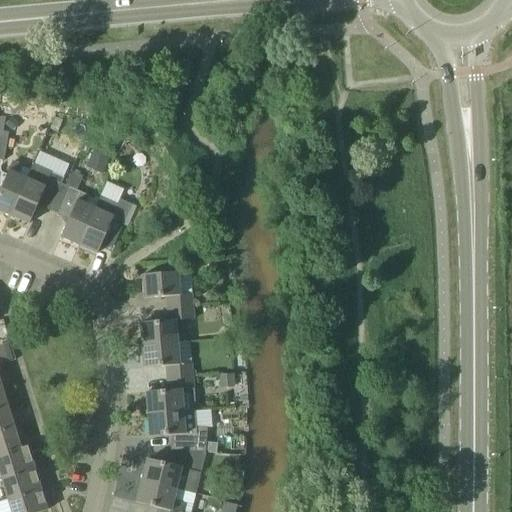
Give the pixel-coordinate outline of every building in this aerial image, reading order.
[(9,133),(3,132),(0,131),(0,160),(4,161),(9,133)] [(0,190),(0,211),(11,216),(30,171),(12,163),(0,190)] [(32,167),(30,171),(11,216),(29,224),(38,205),(48,210),(59,183),(61,184),(63,178),(51,173),(50,175),(32,167)] [(60,238),(79,246),(98,203),(89,199),(90,197),(76,191),(83,177),(71,172),(65,186),(70,188),(58,214),(69,219),(60,238)] [(65,186),(61,184),(59,183),(48,210),(58,214),(70,188),(65,186)] [(100,197),(98,203),(79,246),(97,254),(112,221),(123,226),(132,205),(119,200),(117,205),(100,197)] [(168,310),(193,308),(191,295),(180,296),(178,273),(142,276),(144,300),(167,298),(168,310)] [(142,347),(178,344),(176,322),(194,320),(193,308),(168,310),(169,321),(140,324),(142,347)] [(168,380),(193,378),(192,364),(180,365),(178,344),(142,347),(144,369),(166,368),(168,380)] [(13,359),(10,347),(0,349),(0,360),(1,362),(13,359)] [(220,389),(232,388),(232,376),(220,377),(220,389)] [(195,413),(194,390),(193,378),(168,380),(169,392),(146,393),(148,417),(195,413)] [(0,434),(14,430),(8,409),(0,411),(0,434)] [(170,451),(195,453),(204,453),(205,445),(206,429),(195,428),(195,413),(148,417),(149,438),(171,436),(170,451)] [(0,456),(21,450),(20,449),(14,430),(0,434),(0,456)] [(205,445),(204,453),(215,454),(215,446),(205,445)] [(0,475),(1,479),(34,469),(27,447),(20,449),(21,450),(0,456),(0,475)] [(204,453),(195,453),(170,451),(170,466),(147,460),(141,482),(176,491),(194,496),(203,457),(204,453)] [(8,500),(40,490),(34,469),(1,479),(8,500)] [(173,501),(176,491),(141,482),(136,503),(158,509),(157,511),(183,511),(186,504),(173,501)] [(40,490),(8,500),(0,502),(0,511),(42,511),(47,511),(40,490)] [(224,503),(221,511),(234,511),(236,506),(224,503)]
